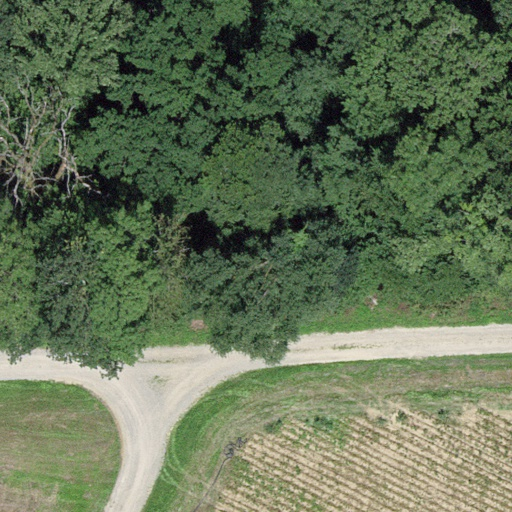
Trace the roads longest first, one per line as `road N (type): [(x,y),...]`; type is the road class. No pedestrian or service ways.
road 1 (track): [(511,337),(196,349)]
road 2 (track): [(196,349),(0,358)]
road 3 (track): [(196,349),(116,511)]
